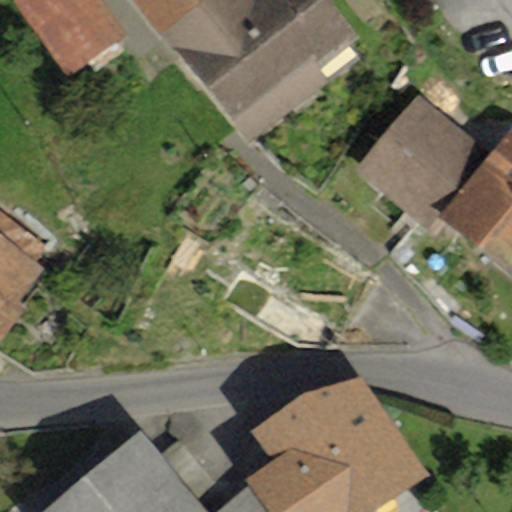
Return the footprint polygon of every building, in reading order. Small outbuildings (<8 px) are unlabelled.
[(109,45),(73,0),(25,0),(0,19),(53,88),(109,45)] [(93,0),(220,164),(353,62),(304,0),(254,0),(241,10),(233,0),(93,0)] [(476,157),(411,105),(347,182),(511,315),(511,150),(493,135),(476,157)] [(371,269),(245,190),(187,282),(312,362),(371,269)] [(0,335),(47,270),(0,236),(0,335)] [(343,399),(250,462),(267,486),(228,511),(401,511),(414,504),(343,399)] [(183,511),(123,439),(32,511),(183,511)]
